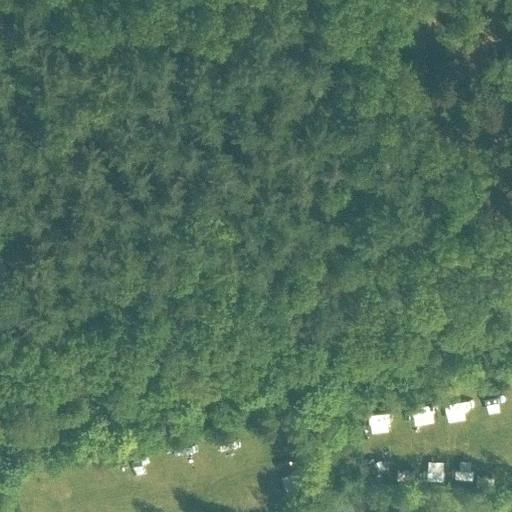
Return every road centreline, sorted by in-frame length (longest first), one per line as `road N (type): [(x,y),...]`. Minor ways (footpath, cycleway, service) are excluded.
road 1 (unclassified): [(0,383),(511,285)]
road 2 (track): [(511,500),(396,496),(321,511)]
